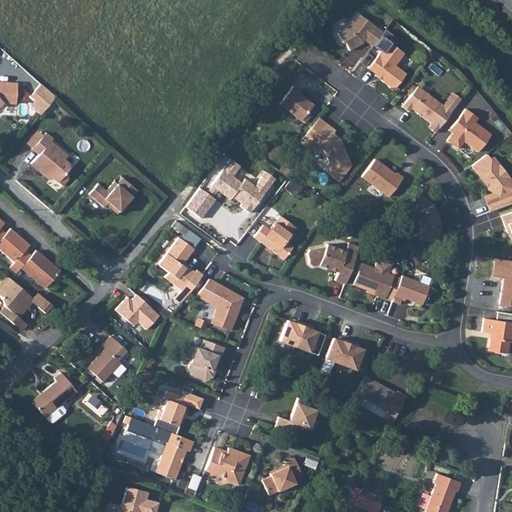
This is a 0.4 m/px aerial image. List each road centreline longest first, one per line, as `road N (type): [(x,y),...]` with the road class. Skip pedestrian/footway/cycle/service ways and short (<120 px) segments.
road 1 (residential): [(449,346),(466,238),(463,203),(438,163),(389,122)]
road 2 (residential): [(449,346),(273,288)]
road 3 (residential): [(116,276),(0,379)]
road 4 (residential): [(116,276),(0,178)]
road 5 (residential): [(273,288),(236,382),(238,412)]
road 6 (residential): [(389,122),(373,93),(345,75),(339,88),(347,103),(375,120)]
